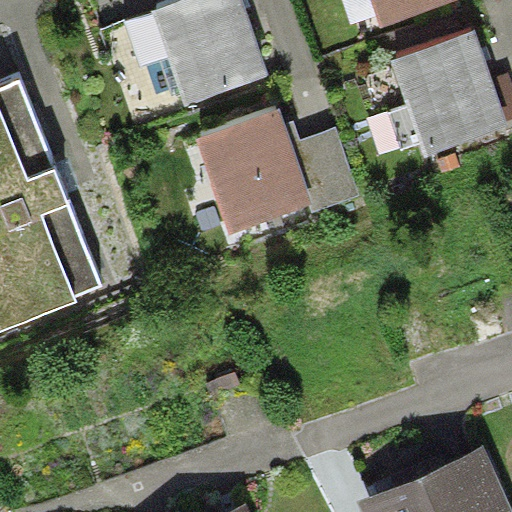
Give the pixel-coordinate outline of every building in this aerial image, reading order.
[(248,0),(159,0),(190,90),(270,63),(248,0)] [(394,34),(427,133),(508,106),(475,7),(394,34)] [(0,305),(102,265),(20,59),(0,66),(0,305)] [(198,113),(232,214),(307,188),(313,186),(287,112),(278,86),(198,113)] [(294,110),(287,112),(313,186),(307,188),(313,206),(361,189),(336,118),(301,131),(294,110)] [(511,310),(476,219),(278,297),(318,398),(511,321),(511,310)] [(511,511),(511,495),(484,430),(356,485),(368,511),(511,511)] [(256,511),(246,489),(192,511),(256,511)]
